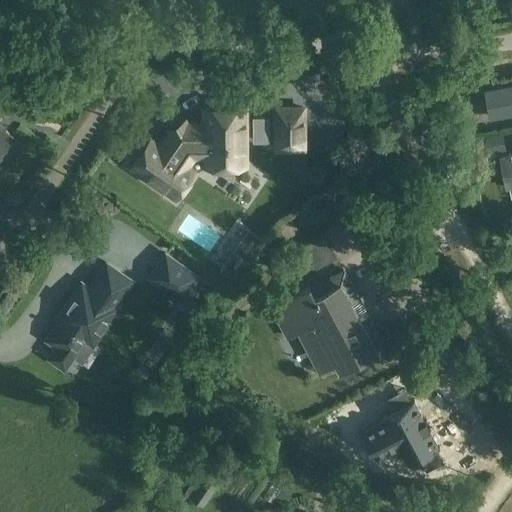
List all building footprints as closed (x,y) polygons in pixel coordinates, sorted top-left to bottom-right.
[(511,88),(488,93),(491,112),(511,108),(511,88)] [(303,107),(277,108),(277,148),(303,148),(303,107)] [(245,164),(245,108),(205,108),(205,124),(187,124),(171,133),(161,147),(151,140),(133,167),(176,196),(194,170),(187,165),(194,156),(205,156),(205,164),(214,164),(214,168),(217,171),(234,171),(237,168),(237,164),(245,164)] [(0,153),(12,135),(0,127),(0,153)] [(483,138),(486,153),(500,151),(497,136),(483,138)] [(511,155),(502,157),(508,187),(511,186),(511,155)] [(265,240),(249,228),(220,269),(237,281),(265,240)] [(150,276),(182,297),(198,274),(166,253),(150,276)] [(113,315),(109,313),(132,280),(107,263),(90,288),(82,282),(65,307),(69,309),(48,339),(58,346),(50,358),(65,368),(85,338),(94,344),(113,315)] [(341,369),(371,353),(376,350),(351,303),(359,298),(344,269),(311,287),(310,286),(272,306),(289,337),(300,331),(321,369),(337,360),(341,369)] [(404,389),(388,398),(394,409),(381,416),(382,418),(383,417),(384,420),(363,431),(362,430),(361,431),(375,459),(377,458),(376,457),(397,445),(407,463),(406,464),(407,465),(420,458),(426,469),(442,461),(436,449),(440,447),(439,446),(438,447),(428,428),(430,427),(429,426),(427,427),(424,420),(426,419),(425,418),(424,419),(414,401),(415,400),(414,399),(410,401),(404,389)] [(194,477),(184,493),(205,506),(218,484),(199,472),(198,471),(194,477)]
